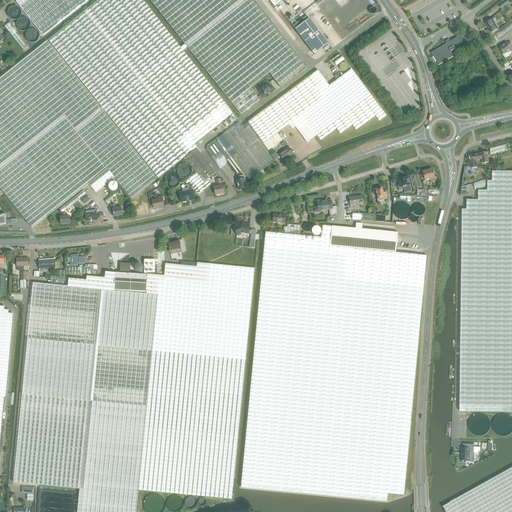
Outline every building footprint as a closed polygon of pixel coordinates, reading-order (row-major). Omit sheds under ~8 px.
[(0,188),(31,228),(32,229),(33,228),(41,221),(82,189),(89,184),(107,169),(114,178),(127,193),(131,199),(133,197),(156,179),(107,117),(108,116),(158,178),(184,157),(185,158),(196,149),(197,149),(194,145),(224,121),(233,114),(224,103),(182,51),(187,47),(240,114),(241,115),(259,100),(260,100),(250,88),(260,80),(269,73),(273,78),(280,87),(285,82),(305,66),(294,53),(252,0),(149,0),(167,22),(185,44),(180,48),(142,0),(98,0),(48,40),(102,108),(101,109),(47,41),(0,78),(0,188)] [(18,0),(16,2),(43,36),(89,0),(18,0)] [(510,3),(508,0),(482,20),(484,22),(510,3)] [(309,18),(295,29),(314,54),(328,44),(309,18)] [(492,19),(485,23),(491,33),(498,29),(494,23),(492,19)] [(511,29),(511,21),(495,34),(499,39),(511,29)] [(23,51),(29,47),(10,22),(4,27),(23,51)] [(473,45),(470,41),(471,41),(468,36),(465,33),(449,42),(449,41),(446,42),(447,44),(431,53),(433,57),(432,57),(435,62),(436,62),(438,65),(453,56),(454,57),(458,55),(458,54),(473,45)] [(509,55),(508,53),(511,52),(510,50),(511,50),(510,47),(511,45),(511,44),(510,42),(508,43),(507,43),(500,48),(504,54),(505,57),(509,55)] [(317,70),(248,122),(263,143),(292,122),(297,130),(307,122),(317,135),(320,140),(336,128),(340,133),(352,125),(356,130),(375,115),(379,121),(386,116),(371,95),(351,69),(329,86),(317,70)] [(265,81),(263,84),(264,86),(259,91),(263,96),(267,93),(269,92),(273,89),(268,83),(267,84),(266,82),(265,81)] [(225,128),(233,121),(230,117),(221,123),(225,128)] [(275,160),(274,160),(269,153),(247,123),(242,126),(239,122),(207,145),(206,150),(220,170),(228,164),(226,161),(231,157),(242,170),(249,180),(275,160)] [(307,142),(317,135),(307,122),(297,130),(307,142)] [(490,155),(511,149),(511,142),(490,149),(490,155)] [(274,160),(280,156),(283,161),(293,153),(288,147),(278,154),(277,154),(273,149),(269,153),(274,160)] [(196,149),(185,158),(196,172),(187,180),(191,185),(199,194),(211,185),(207,180),(210,177),(212,180),(217,176),(215,173),(216,173),(196,149)] [(489,163),(487,152),(476,154),(477,160),(482,160),(483,164),(489,163)] [(476,154),(474,155),(469,156),(470,161),(472,168),(478,167),(477,160),(476,154)] [(236,175),(242,170),(231,157),(226,161),(228,164),(236,175)] [(190,170),(190,167),(188,165),(186,163),(183,163),(181,163),(178,164),(176,167),(176,169),(176,172),(178,175),(180,176),(183,177),(185,176),(188,175),(189,173),(190,170)] [(107,169),(89,184),(96,193),(114,178),(107,169)] [(434,178),(432,169),(422,172),(425,180),(434,178)] [(511,172),(493,172),(492,182),(488,182),(488,191),(479,191),(479,201),(467,201),(467,210),(462,210),(460,412),(511,413),(511,172)] [(179,182),(179,181),(178,179),(177,176),(174,174),(172,174),(169,174),(166,176),(164,178),(163,181),(164,184),(166,187),(168,188),(171,189),(174,189),(176,187),(178,184),(179,182)] [(418,174),(411,176),(413,187),(421,185),(418,174)] [(239,180),(236,180),(239,190),(246,188),(244,178),(245,178),(244,175),(239,176),(239,180)] [(403,178),(402,177),(401,176),(400,176),(399,177),(398,178),(398,179),(397,179),(399,186),(398,186),(399,188),(403,187),(404,193),(412,191),(408,176),(403,178)] [(224,193),(222,185),(220,179),(216,180),(217,186),(214,187),(215,192),(214,192),(214,194),(215,194),(215,195),(224,193)] [(474,184),(475,190),(485,186),(485,180),(474,184)] [(119,187),(118,185),(118,184),(117,183),(115,182),(113,181),(112,181),(111,182),(109,183),(108,185),(107,186),(107,187),(107,189),(108,190),(109,191),(110,192),(111,193),(112,193),(114,193),(115,193),(117,191),(118,190),(118,189),(119,187)] [(379,188),(378,187),(377,187),(376,188),(375,189),(378,199),(377,200),(378,201),(387,199),(386,197),(387,197),(386,192),(383,193),(382,187),(379,188)] [(164,201),(168,200),(159,188),(157,189),(163,196),(161,197),(158,197),(158,200),(153,201),(152,196),(155,194),(153,191),(148,194),(150,200),(152,200),(152,201),(151,202),(152,205),(153,205),(153,208),(163,206),(162,201),(164,201)] [(182,189),(182,190),(183,192),(179,193),(180,196),(179,196),(179,198),(180,199),(181,202),(188,201),(189,201),(189,200),(191,200),(194,200),(192,190),(189,191),(188,188),(182,189)] [(394,197),(393,201),(425,202),(426,200),(428,201),(428,196),(429,196),(429,190),(417,189),(417,196),(400,195),(400,198),(394,197)] [(83,190),(59,210),(61,212),(63,212),(70,207),(86,194),(83,190)] [(86,195),(80,199),(84,204),(90,200),(86,195)] [(111,195),(104,200),(106,203),(113,197),(111,195)] [(360,204),(363,203),(362,196),(349,198),(350,205),(357,204),(357,206),(360,205),(360,204)] [(318,207),(314,208),(315,213),(320,212),(320,211),(329,209),(330,215),(337,214),(336,206),(332,207),(331,200),(326,201),(325,201),(325,200),(318,201),(317,202),(318,207)] [(123,214),(123,212),(122,212),(121,207),(116,208),(115,204),(112,205),(112,209),(114,217),(123,215),(123,214)] [(85,215),(85,216),(84,217),(85,219),(86,219),(86,221),(97,220),(97,214),(96,214),(96,211),(81,212),(81,216),(85,215)] [(70,223),(69,216),(66,216),(66,213),(62,213),(62,217),(60,217),(61,224),(70,223)] [(344,213),(344,219),(385,222),(385,215),(371,214),(344,213)] [(284,223),(285,215),(273,214),(273,222),(284,223)] [(265,231),(264,240),(395,253),(397,232),(362,229),(362,224),(356,223),(355,228),(322,225),(321,237),(265,231)] [(241,224),(233,227),(237,235),(241,233),(241,235),(244,234),(244,233),(248,233),(251,234),(251,239),(255,240),(255,239),(258,240),(259,234),(255,234),(256,230),(251,229),(251,231),(249,230),(249,225),(241,224)] [(284,227),(283,233),(299,234),(300,225),(287,224),(287,227),(284,227)] [(321,230),(321,228),(320,227),(318,225),(316,225),(314,225),(312,226),(311,228),(310,230),(311,232),(312,234),(313,235),(315,236),(317,236),(320,234),(321,233),(321,230)] [(181,252),(179,242),(179,240),(175,241),(175,242),(172,243),(169,244),(169,248),(168,248),(169,252),(170,252),(170,254),(181,252)] [(426,256),(395,253),(264,240),(240,487),(386,501),(387,493),(402,495),(426,256)] [(70,257),(67,257),(67,262),(70,262),(70,266),(77,266),(77,263),(85,263),(85,257),(78,257),(77,254),(70,256),(70,257)] [(24,266),(28,266),(28,258),(16,258),(17,271),(24,271),(24,266)] [(55,267),(55,259),(39,261),(39,268),(46,268),(46,270),(55,269),(55,267)] [(155,259),(144,259),(144,272),(155,273),(155,272),(155,260),(155,259)] [(33,282),(14,482),(80,489),(77,511),(136,511),(138,491),(139,490),(168,493),(231,499),(232,498),(254,268),(209,264),(197,263),(196,267),(165,263),(164,275),(147,274),(146,294),(114,291),(68,286),(33,282)] [(120,273),(130,274),(130,273),(131,263),(120,263),(120,273)] [(65,267),(65,274),(99,274),(98,271),(96,265),(85,265),(85,268),(73,267),(65,267)] [(68,278),(68,286),(114,291),(146,294),(147,274),(130,273),(130,274),(120,273),(115,273),(112,272),(105,272),(105,278),(87,276),(86,280),(68,278)] [(65,274),(64,274),(60,274),(60,277),(51,276),(51,282),(64,284),(64,277),(65,274)] [(0,437),(4,397),(5,397),(13,314),(8,313),(8,310),(4,310),(4,306),(0,306),(0,437)] [(461,455),(461,461),(469,461),(473,461),(474,453),(478,453),(480,451),(480,447),(474,447),(474,444),(463,444),(463,448),(462,455),(461,455)] [(511,511),(511,467),(442,506),(445,511),(511,511)] [(164,505),(164,504),(164,502),(163,500),(162,499),(161,497),(160,496),(158,495),(156,495),(154,494),(153,495),(151,495),(149,496),(147,497),(146,498),(145,500),(144,502),(144,504),(144,506),(145,508),(146,510),(147,511),(160,511),(161,511),(162,510),(163,508),(164,506),(164,505)] [(183,503),(183,502),(182,501),(182,500),(181,498),(180,497),(179,496),(177,495),(176,495),(174,494),(172,495),(171,495),(170,496),(169,497),(168,498),(167,500),(167,501),(167,503),(167,505),(167,506),(168,507),(169,508),(170,509),(172,510),(174,510),(175,510),(178,510),(179,509),(180,508),(181,507),(182,505),(182,504),(183,503)]
